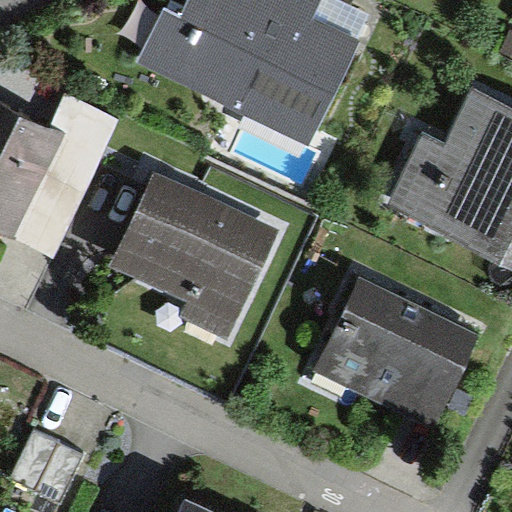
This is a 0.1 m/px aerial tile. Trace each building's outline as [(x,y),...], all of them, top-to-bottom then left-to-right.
[(187,0),(180,15),(163,7),(137,61),(309,143),(358,39),(314,18),(321,0),(187,0)] [(369,14),(339,0),(321,0),(314,18),(358,39),(369,14)] [(511,110),(471,90),(444,144),(423,133),(386,208),(511,268),(511,110)] [(66,94),(51,125),(65,132),(13,238),(53,258),(120,120),(66,94)] [(8,105),(0,100),(0,232),(13,238),(65,132),(51,125),(8,105)] [(278,229),(154,172),(111,265),(188,301),(181,316),(228,338),(278,229)] [(477,334),(358,277),(313,371),(407,416),(431,428),(477,334)] [(84,455),(34,430),(10,477),(60,502),(84,455)] [(213,511),(186,499),(179,511),(213,511)]
